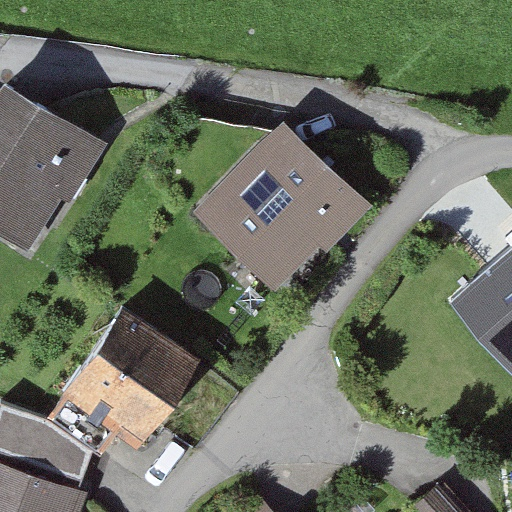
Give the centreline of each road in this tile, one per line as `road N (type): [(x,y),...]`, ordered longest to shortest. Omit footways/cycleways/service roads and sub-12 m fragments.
road 1 (residential): [(282,378),(442,175),(478,152),(511,154)]
road 2 (residential): [(163,511),(282,378)]
